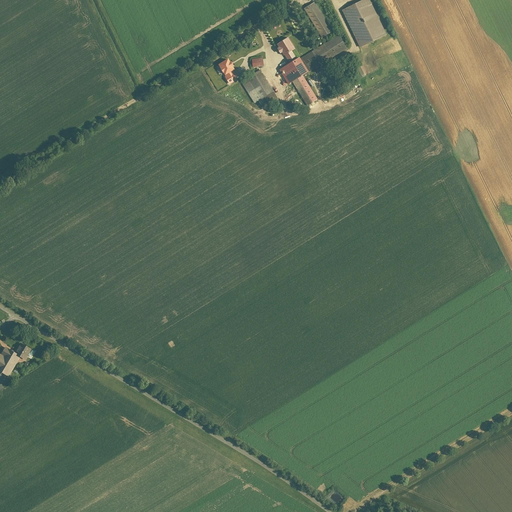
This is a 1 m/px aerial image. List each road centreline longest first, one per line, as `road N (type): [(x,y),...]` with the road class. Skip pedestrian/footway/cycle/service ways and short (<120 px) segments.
road 1 (unclassified): [(0,306),(330,511)]
road 2 (track): [(0,184),(200,61)]
